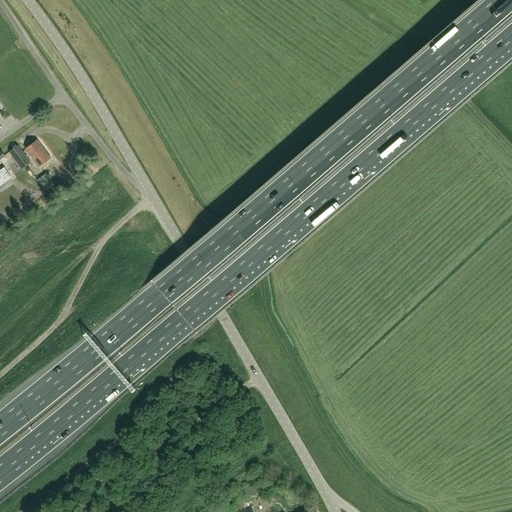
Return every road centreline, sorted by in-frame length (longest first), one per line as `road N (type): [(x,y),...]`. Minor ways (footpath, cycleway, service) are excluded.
road 1 (motorway): [(0,473),(511,35)]
road 2 (motorway): [(502,0),(0,429)]
road 3 (tertiary): [(334,511),(81,71),(28,0)]
